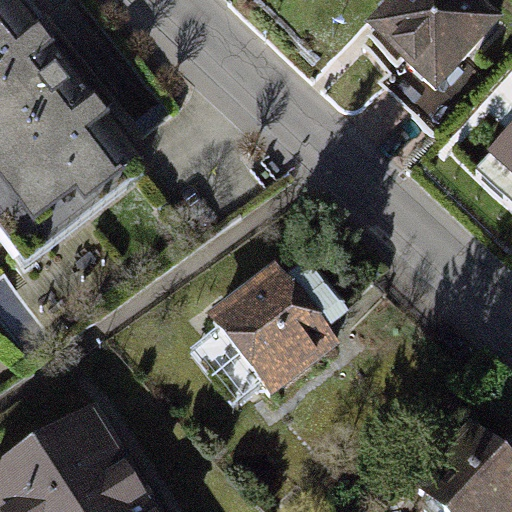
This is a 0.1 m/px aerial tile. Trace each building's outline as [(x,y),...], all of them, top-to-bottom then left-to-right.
[(0,251),(21,279),(138,190),(134,184),(146,175),(11,0),(8,0),(0,6),(0,251)] [(471,0),(401,0),(364,42),(435,105),(503,28),(471,0)] [(511,136),(471,179),(511,215),(511,136)] [(276,274),(203,331),(269,414),(341,358),(276,274)] [(153,511),(95,421),(0,482),(0,511),(153,511)] [(511,511),(511,474),(469,435),(410,500),(423,511),(511,511)]
